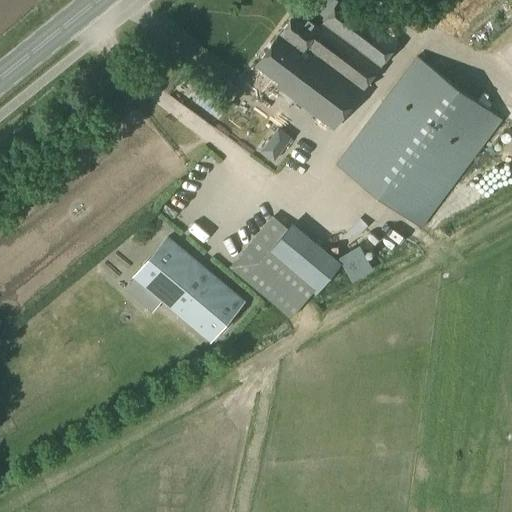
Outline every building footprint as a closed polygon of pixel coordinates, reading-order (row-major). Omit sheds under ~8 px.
[(300,6),(257,63),(279,81),(276,85),(333,128),(397,44),(340,0),(339,0),(323,23),(300,6)] [(416,55),(335,164),(420,228),(502,119),(416,55)] [(190,74),(180,88),(193,97),(202,83),(190,74)] [(270,138),(262,149),(275,159),(283,148),(270,138)] [(294,223),(267,254),(269,255),(312,293),(314,294),(341,263),(294,223)] [(170,236),(135,277),(212,342),(247,301),(170,236)] [(240,260),(232,268),(294,318),(314,294),(312,293),(269,255),(259,267),(249,268),(240,260)]
